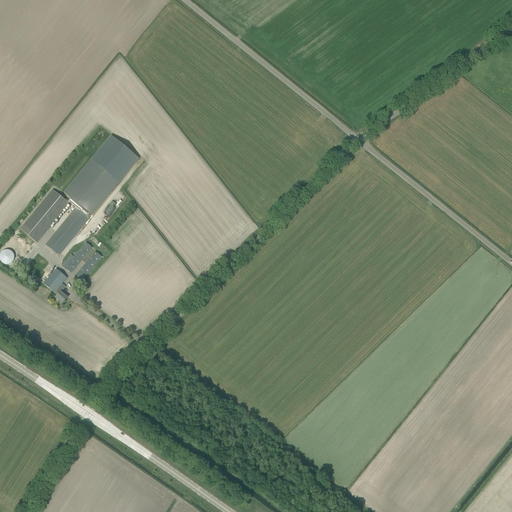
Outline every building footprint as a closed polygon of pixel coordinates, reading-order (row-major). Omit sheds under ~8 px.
[(91,159),(64,193),(71,198),(68,202),(70,204),(69,204),(75,209),(88,220),(119,182),(139,159),(111,136),(91,159)] [(53,190),(20,229),(37,243),(70,204),(68,202),(53,190)] [(89,220),(88,220),(75,209),(45,245),(59,256),(89,220)] [(71,274),(93,248),(86,243),(74,257),(71,255),(62,266),(71,274)] [(95,252),(74,277),(80,283),(102,257),(95,252)] [(56,298),(59,301),(63,304),(68,298),(61,292),(60,293),(57,291),(67,279),(56,269),(44,284),(58,296),(56,298)] [(28,285),(31,279),(24,274),(20,280),(28,285)]
